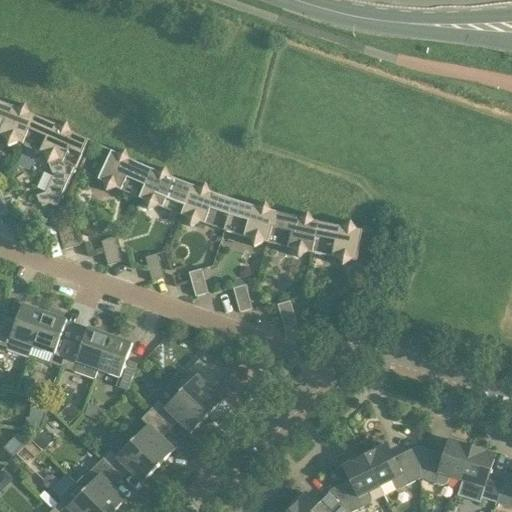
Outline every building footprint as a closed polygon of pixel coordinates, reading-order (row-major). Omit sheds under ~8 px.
[(0,136),(4,138),(8,147),(18,144),(22,145),(34,116),(29,114),(25,106),(17,109),(0,102),(0,136)] [(58,127),(34,116),(22,145),(33,150),(35,156),(41,154),(44,155),(48,165),(58,162),(62,164),(63,163),(76,169),(88,141),(70,133),(67,124),(58,127)] [(117,155),(111,152),(98,181),(102,183),(106,193),(116,190),(140,200),(152,171),(129,160),(125,152),(117,155)] [(144,202),(148,211),(158,207),(182,217),(192,187),(169,178),(165,169),(157,173),(152,171),(140,200),(144,202)] [(186,218),(190,228),(200,223),(224,232),(233,202),(209,193),(206,185),(197,189),(192,187),(182,217),(186,218)] [(233,202),(224,232),(249,239),(254,248),(263,243),(268,244),(276,213),(270,212),(266,204),(258,208),(233,202)] [(55,221),(58,213),(49,209),(45,217),(55,221)] [(300,219),(276,213),(268,244),(292,250),(298,258),(307,253),(311,254),(318,223),(313,222),(308,214),(300,219)] [(73,222),(57,226),(63,251),(80,246),(73,222)] [(318,223),(311,254),(336,259),(343,267),(351,261),(356,262),(362,231),(356,230),(350,223),(343,228),(318,223)] [(363,232),(361,242),(371,244),(373,234),(363,232)] [(117,238),(101,242),(107,267),(124,262),(117,238)] [(145,258),(152,282),(164,279),(157,255),(145,258)] [(189,274),(195,298),(208,294),(201,270),(189,274)] [(233,289),(239,314),(252,310),(246,286),(233,289)] [(290,302),(277,306),(284,330),(297,326),(290,302)] [(4,322),(0,334),(0,345),(7,349),(6,350),(28,358),(32,347),(45,314),(22,306),(15,326),(4,322)] [(53,355),(50,364),(62,368),(70,346),(59,342),(67,322),(45,314),(32,347),(53,355)] [(88,329),(81,350),(70,346),(62,368),(95,380),(98,371),(110,337),(88,329)] [(128,392),(136,369),(125,365),(132,345),(110,337),(98,371),(119,378),(116,387),(128,392)] [(170,337),(164,343),(170,349),(176,343),(170,337)] [(208,386),(224,369),(199,360),(190,370),(196,377),(181,393),(207,418),(223,401),(208,386)] [(25,385),(22,394),(41,401),(45,391),(25,385)] [(181,393),(165,409),(153,397),(145,404),(151,410),(150,411),(167,428),(175,420),(190,435),(207,418),(181,393)] [(141,420),(148,427),(132,443),(158,468),(175,451),(159,436),(167,428),(150,411),(141,420)] [(53,442),(42,431),(33,441),(44,452),(53,442)] [(447,484),(449,478),(461,482),(472,448),(449,441),(442,460),(418,452),(420,480),(443,487),(445,486),(447,484)] [(117,459),(110,452),(101,461),(118,478),(126,469),(142,485),(158,468),(132,443),(117,459)] [(398,490),(401,489),(420,480),(418,452),(395,464),(386,446),(364,457),(380,488),(391,482),(394,487),(395,489),(398,490)] [(489,475),(495,455),(472,448),(461,482),(473,485),(472,491),(472,492),(472,495),(474,497),(496,504),(504,479),(489,475)] [(351,486),(334,494),(346,511),(355,511),(369,505),(371,503),(371,500),(371,499),(369,494),(380,488),(364,457),(342,468),(351,486)] [(114,511),(126,501),(110,486),(118,478),(101,461),(85,478),(91,485),(84,492),(84,493),(103,511),(114,511)] [(511,481),(504,479),(496,504),(511,508),(511,481)] [(103,511),(84,493),(84,492),(75,483),(58,500),(61,503),(53,511),(103,511)] [(346,511),(334,494),(320,508),(306,494),(288,511),(346,511)]
